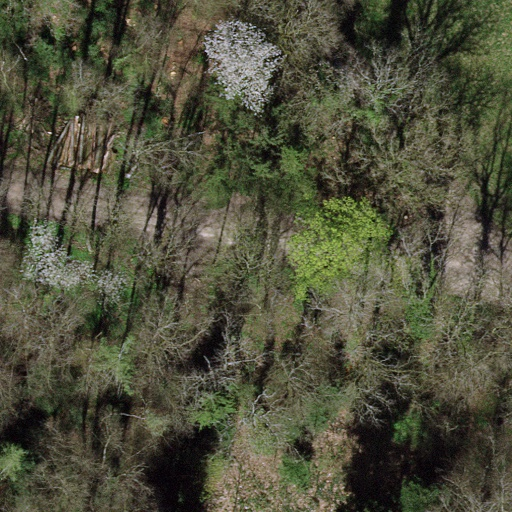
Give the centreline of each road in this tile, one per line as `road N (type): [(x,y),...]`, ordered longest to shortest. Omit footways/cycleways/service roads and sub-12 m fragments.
road 1 (track): [(486,284),(0,207)]
road 2 (track): [(486,284),(348,0)]
